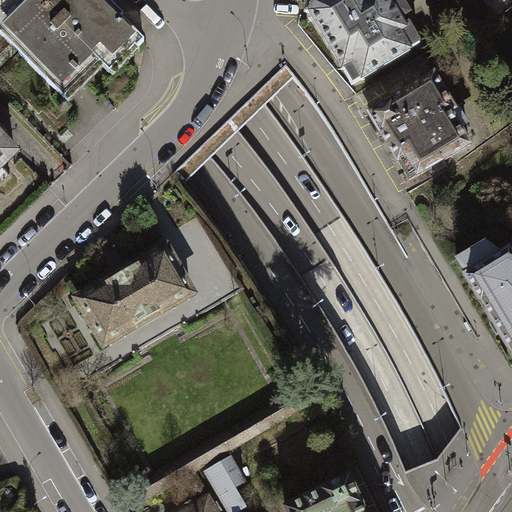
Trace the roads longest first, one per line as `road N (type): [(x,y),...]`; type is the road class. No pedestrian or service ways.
road 1 (secondary): [(511,500),(441,346),(331,161),(270,83),(179,4)]
road 2 (primary): [(473,511),(399,344),(328,222),(179,4)]
road 3 (primary): [(114,40),(216,137),(296,239),(368,358),(436,511)]
road 4 (secondary): [(114,40),(305,322),(406,511)]
road 5 (residential): [(0,293),(187,106),(222,46)]
road 6 (residential): [(232,15),(280,37),(299,57),(392,201)]
road 7 (residential): [(0,380),(77,511)]
